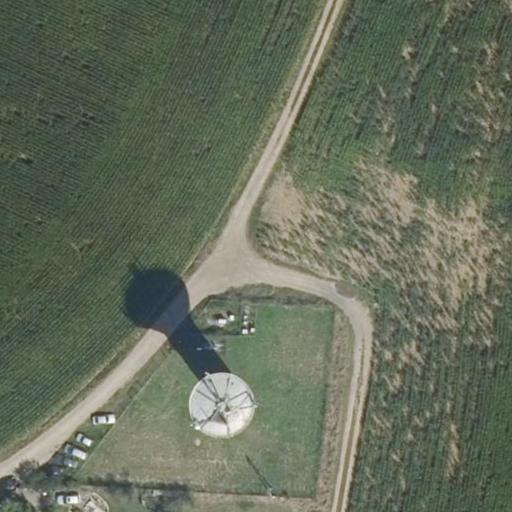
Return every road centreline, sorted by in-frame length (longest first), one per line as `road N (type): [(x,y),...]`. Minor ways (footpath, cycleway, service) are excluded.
road 1 (track): [(328,511),(356,319),(339,298),(223,253),(339,0)]
road 2 (residential): [(223,253),(108,381),(0,472)]
